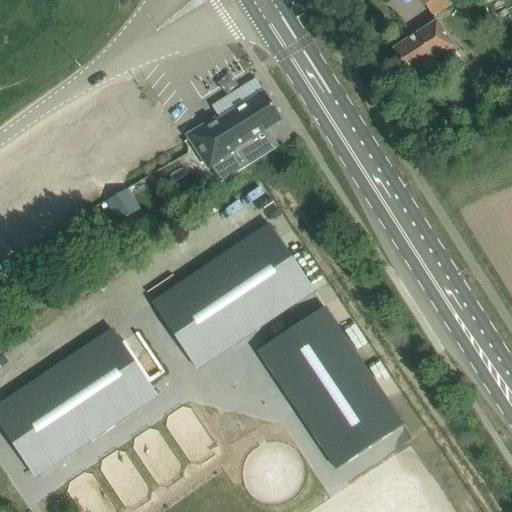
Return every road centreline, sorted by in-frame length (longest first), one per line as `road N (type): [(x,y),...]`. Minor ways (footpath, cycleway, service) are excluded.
road 1 (primary): [(511,404),(254,0)]
road 2 (tertiary): [(0,144),(200,0)]
